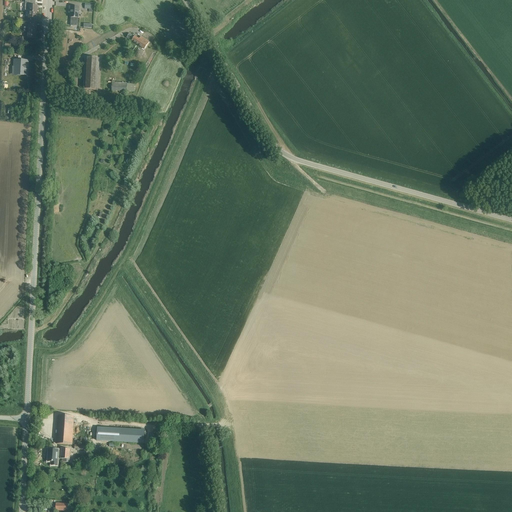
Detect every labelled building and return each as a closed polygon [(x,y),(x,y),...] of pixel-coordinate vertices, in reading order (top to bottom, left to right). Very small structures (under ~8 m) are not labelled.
[(29,7),(29,12),(37,13),(38,6),(35,6),(35,3),(27,2),(27,7),(29,7)] [(69,7),(69,10),(71,10),(70,18),(71,18),(71,26),(78,26),(78,18),(79,18),(79,7),(69,7)] [(27,17),(26,22),(34,22),(35,19),(37,19),(37,13),(29,12),(29,17),(27,17)] [(24,32),(28,32),(36,33),(37,26),(34,26),(34,22),(26,22),(25,22),(24,32)] [(36,33),(28,32),(28,37),(22,37),(22,43),(28,43),(28,42),(33,42),(34,39),(36,39),(36,33)] [(129,34),(127,38),(144,50),(149,43),(142,38),(140,40),(135,37),(134,37),(129,34)] [(84,90),(98,91),(99,59),(85,58),(84,90)] [(16,62),(15,74),(26,74),(26,66),(26,63),(16,62)] [(112,91),(134,93),(135,84),(115,83),(115,81),(112,81),(112,91)] [(57,444),(72,445),(74,417),(59,416),(57,444)] [(97,441),(144,443),(144,430),(98,428),(97,441)] [(61,449),(61,459),(62,459),(62,462),(70,463),(70,460),(68,459),(69,449),(61,449)] [(50,450),(49,462),(53,462),(52,466),(58,466),(59,451),(50,450)]
